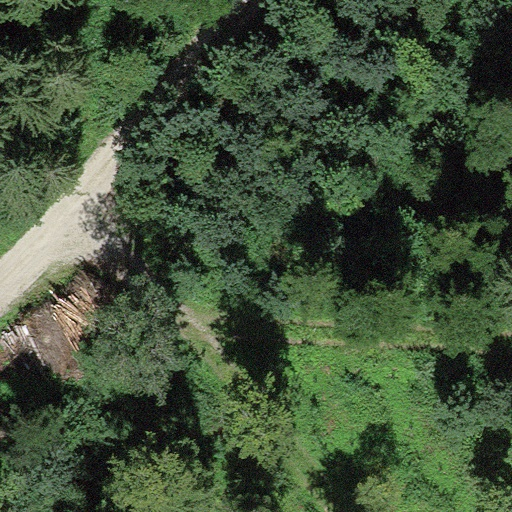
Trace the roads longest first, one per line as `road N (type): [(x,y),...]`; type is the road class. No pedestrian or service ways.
road 1 (track): [(511,339),(366,332),(33,256),(276,427),(346,511)]
road 2 (track): [(0,283),(33,256),(249,0)]
